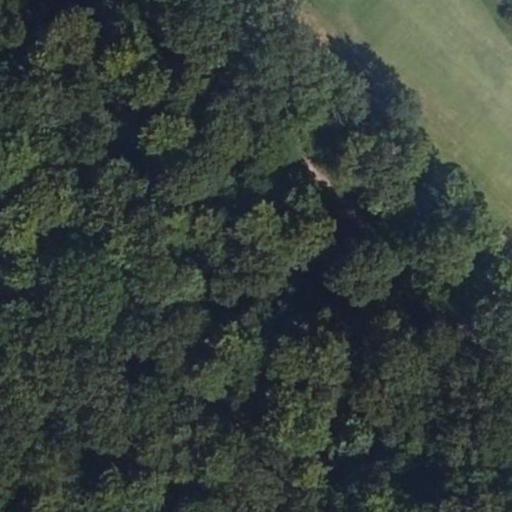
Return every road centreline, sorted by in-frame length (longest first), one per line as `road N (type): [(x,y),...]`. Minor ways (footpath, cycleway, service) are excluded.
road 1 (track): [(131,0),(511,379)]
road 2 (track): [(0,399),(237,511)]
